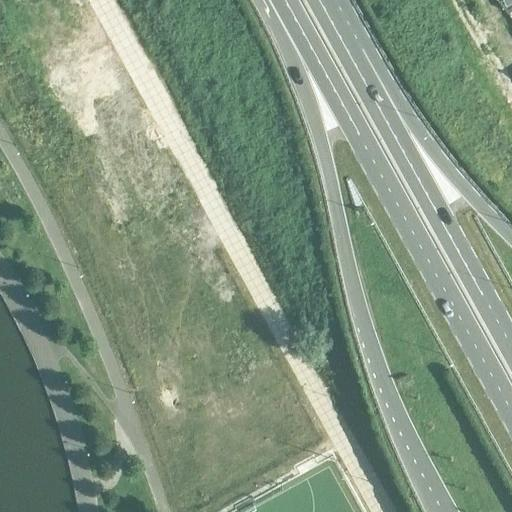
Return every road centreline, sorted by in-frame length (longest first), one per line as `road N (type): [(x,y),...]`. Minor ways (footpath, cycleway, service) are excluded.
road 1 (trunk): [(274,0),(319,136),(372,351),(450,511)]
road 2 (trunk): [(283,0),(511,412)]
road 3 (trunk): [(511,349),(324,10)]
road 4 (trunk): [(511,238),(417,131),(368,47),(324,10)]
